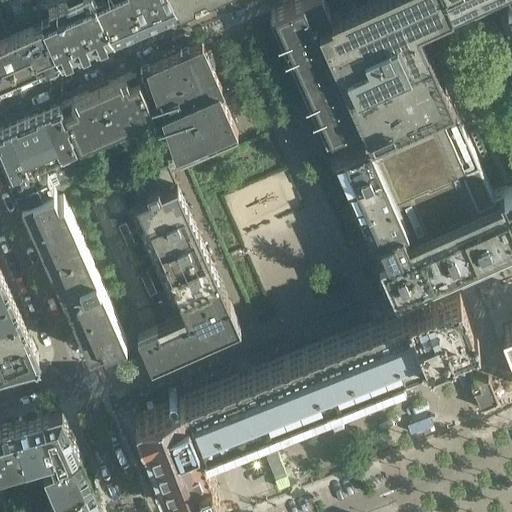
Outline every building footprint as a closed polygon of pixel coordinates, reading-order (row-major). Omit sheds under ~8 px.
[(21,2),(24,0),(8,0),(14,13),(23,9),(21,2)] [(94,43),(78,5),(68,9),(64,0),(61,0),(56,2),(77,51),(78,54),(87,50),(85,47),(94,43)] [(111,36),(95,0),(86,0),(87,1),(78,5),(94,43),(96,47),(104,43),(103,40),(111,36)] [(146,25),(135,0),(95,0),(111,36),(112,36),(113,38),(113,39),(146,25)] [(179,11),(174,0),(135,0),(146,25),(179,11)] [(203,0),(174,0),(179,11),(203,0)] [(330,59),(312,20),(331,12),(324,0),(296,0),(270,12),(298,74),(330,59)] [(454,99),(419,22),(452,7),(449,0),(357,0),(331,12),(332,16),(318,22),(370,136),(404,121),(454,99)] [(511,20),(511,0),(503,0),(454,22),(463,42),(511,20)] [(77,51),(56,2),(48,6),(52,15),(43,19),(61,61),(70,58),(68,55),(77,51)] [(61,61),(43,19),(11,33),(9,34),(0,14),(0,90),(1,90),(0,88),(32,74),(61,61)] [(238,130),(219,87),(222,86),(202,41),(189,47),(188,44),(180,47),(181,50),(149,64),(148,61),(140,64),(149,86),(155,83),(158,91),(159,91),(166,88),(168,93),(167,93),(170,101),(171,101),(174,106),(164,109),(180,155),(238,130)] [(358,121),(330,59),(298,74),(326,136),(358,121)] [(154,112),(137,72),(136,70),(108,82),(109,83),(89,91),(62,102),(62,103),(61,103),(80,145),(154,112)] [(80,145),(61,103),(59,103),(58,104),(52,107),(52,106),(50,107),(44,110),(43,110),(67,163),(75,160),(70,149),(80,145)] [(511,241),(511,202),(505,187),(495,191),(454,103),(406,124),(404,121),(370,136),(335,151),(396,290),(434,276),(452,268),(500,247),(511,241)] [(67,163),(43,110),(43,111),(37,113),(35,113),(35,114),(29,116),(28,117),(26,118),(44,160),(54,156),(59,167),(67,163)] [(44,160),(26,118),(26,117),(18,121),(18,120),(16,121),(11,124),(10,124),(27,163),(32,175),(38,172),(35,165),(44,160)] [(27,163),(10,124),(9,124),(9,125),(3,127),(1,128),(2,128),(0,128),(0,147),(10,170),(27,163)] [(240,324),(173,173),(168,162),(100,192),(111,215),(128,208),(122,194),(132,189),(188,316),(140,337),(151,363),(195,344),(240,324)] [(22,198),(53,184),(72,176),(67,163),(59,167),(53,169),(51,166),(38,172),(32,175),(27,163),(10,170),(22,198)] [(126,336),(64,194),(58,196),(53,184),(22,198),(23,199),(22,199),(90,352),(126,336)] [(118,224),(123,235),(131,232),(126,220),(118,224)] [(135,243),(131,232),(123,235),(128,246),(135,243)] [(140,272),(145,283),(152,280),(147,269),(140,272)] [(0,299),(12,294),(4,275),(0,276),(0,299)] [(157,291),(152,280),(145,283),(149,294),(157,291)] [(202,443),(478,334),(474,325),(478,324),(476,319),(472,320),(469,312),(458,286),(440,293),(434,296),(433,294),(406,305),(407,307),(183,396),(135,415),(171,506),(219,487),(202,443)] [(0,321),(20,312),(12,294),(0,299),(0,321)] [(0,343),(28,331),(20,312),(0,321),(0,343)] [(511,320),(503,324),(502,324),(511,348),(511,320)] [(39,355),(28,331),(0,343),(0,345),(10,368),(35,362),(39,355)] [(0,345),(0,371),(10,368),(0,345)] [(498,401),(488,377),(471,384),(480,408),(498,401)] [(80,449),(63,411),(63,412),(58,409),(57,409),(43,413),(54,452),(49,454),(52,464),(80,449)] [(54,452),(43,413),(14,421),(24,461),(49,454),(54,452)] [(0,467),(24,461),(14,421),(0,425),(0,467)] [(80,449),(52,464),(39,470),(51,497),(93,478),(80,449)] [(99,511),(107,509),(93,478),(51,497),(57,511),(99,511)]
